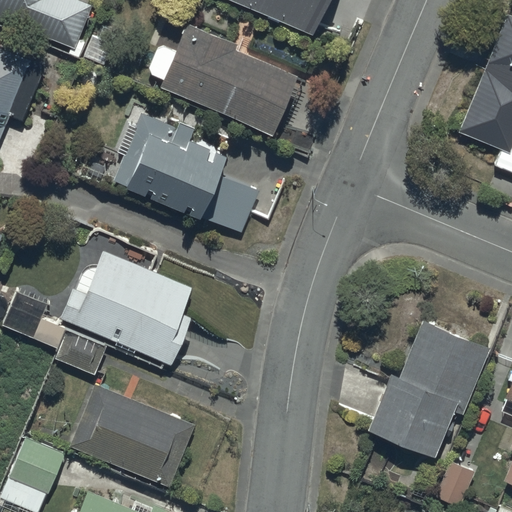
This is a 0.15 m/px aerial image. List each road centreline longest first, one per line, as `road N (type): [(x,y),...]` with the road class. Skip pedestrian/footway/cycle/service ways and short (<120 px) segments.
road 1 (residential): [(347,186),(297,353),(279,511)]
road 2 (residential): [(428,0),(347,186)]
road 3 (residential): [(347,186),(511,251)]
